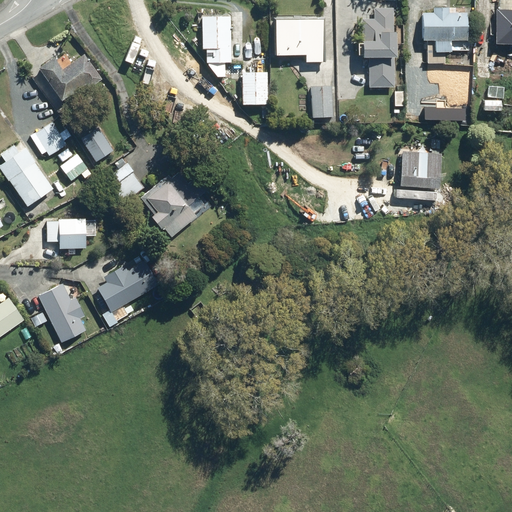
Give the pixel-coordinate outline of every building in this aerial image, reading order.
[(358,61),(367,61),(367,89),(391,89),(391,57),(391,33),(390,9),(372,10),(372,20),(360,21),(360,22),(360,43),(358,43),(358,56),(358,61)] [(449,54),(448,43),(465,42),(465,41),(465,15),(452,15),(447,15),(447,9),(431,9),(431,14),(420,14),(421,41),(421,42),(423,42),(425,42),(426,65),(429,65),(429,71),(440,71),(444,71),(444,54),(449,54)] [(511,11),(493,11),(492,46),(511,46),(511,11)] [(228,18),(199,18),(200,50),(200,51),(203,51),(203,64),(203,65),(228,65),(228,64),(228,18)] [(322,19),(271,19),(271,56),(275,56),(303,56),(303,64),(322,64),(322,19)] [(81,90),(79,88),(83,86),(86,90),(87,89),(99,81),(81,56),(60,71),(59,71),(51,60),(38,69),(35,71),(57,102),(59,101),(71,93),(72,96),(81,90)] [(243,74),(240,74),(240,106),(264,106),(265,74),(243,74)] [(332,118),(331,87),(310,88),(311,118),(332,118)] [(397,93),(394,93),(393,108),(402,108),(403,93),(397,93)] [(483,111),(500,111),(500,101),(483,101),(483,111)] [(36,133),(49,155),(66,145),(53,123),(36,133)] [(79,140),(94,163),(110,152),(96,129),(79,140)] [(0,155),(4,162),(0,164),(0,170),(7,181),(7,180),(26,207),(51,189),(32,163),(34,162),(24,148),(16,153),(12,146),(0,154),(0,155)] [(401,153),(398,187),(437,190),(440,155),(401,153)] [(111,175),(110,176),(111,177),(107,180),(110,184),(114,181),(116,184),(110,188),(122,204),(143,188),(131,172),(133,171),(127,163),(111,175)] [(149,218),(159,230),(162,228),(169,237),(170,236),(195,217),(186,207),(206,191),(196,178),(187,185),(178,174),(177,173),(169,179),(144,199),(155,213),(153,214),(149,218)] [(57,221),(57,223),(45,223),(45,243),(57,243),(57,250),(66,249),(66,256),(72,256),(72,250),(84,250),(84,237),(93,237),(93,222),(83,222),(83,220),(57,221)] [(123,266),(103,278),(106,283),(96,288),(110,312),(157,285),(143,261),(126,271),(123,266)] [(70,301),(69,300),(61,285),(37,297),(60,343),(84,331),(79,319),(84,317),(75,299),(70,301)] [(0,335),(23,319),(8,297),(0,302),(0,335)]
